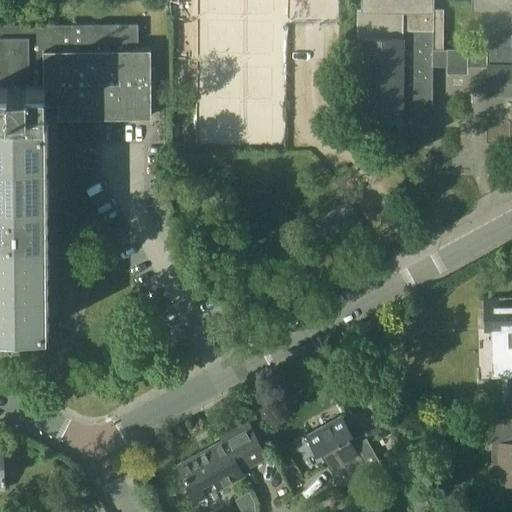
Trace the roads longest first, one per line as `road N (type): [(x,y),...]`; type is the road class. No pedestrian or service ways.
road 1 (residential): [(223,377),(511,222)]
road 2 (unknown): [(312,26),(320,129),(365,154),(401,227),(442,260)]
road 3 (unclassified): [(223,377),(141,213),(126,153)]
road 4 (residential): [(98,443),(223,377)]
